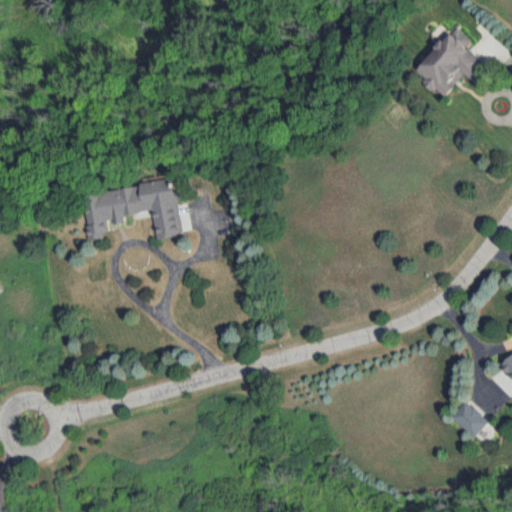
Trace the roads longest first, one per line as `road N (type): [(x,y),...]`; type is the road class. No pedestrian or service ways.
road 1 (residential): [(511,212),(436,304),(257,369),(61,412)]
road 2 (residential): [(61,412),(30,396),(0,414),(14,450),(56,442),(61,412)]
